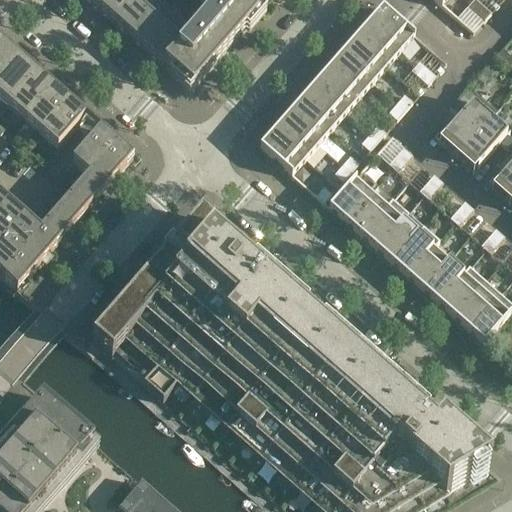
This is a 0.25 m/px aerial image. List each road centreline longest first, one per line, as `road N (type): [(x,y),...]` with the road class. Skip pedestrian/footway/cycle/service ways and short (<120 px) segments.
road 1 (residential): [(511,436),(197,156)]
road 2 (residential): [(197,156),(0,381)]
road 3 (residential): [(197,156),(14,0)]
road 4 (residential): [(476,62),(408,140),(511,230)]
road 5 (residential): [(282,54),(197,156)]
